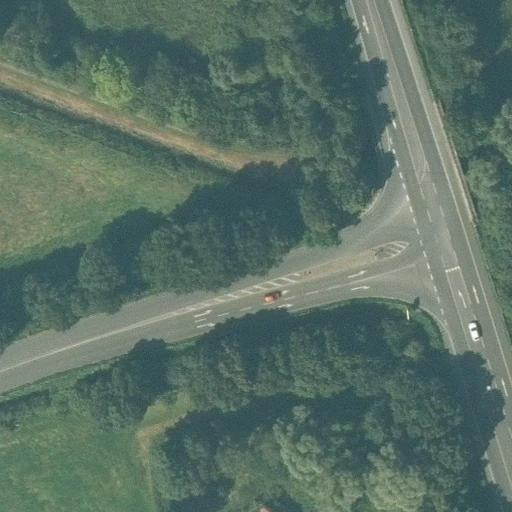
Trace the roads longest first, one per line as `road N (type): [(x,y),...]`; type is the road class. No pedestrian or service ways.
road 1 (track): [(511,142),(450,130),(364,143),(239,141),(168,127),(0,63)]
road 2 (primary): [(0,365),(441,229)]
road 3 (primary): [(511,460),(441,229)]
road 4 (primary): [(441,229),(370,0)]
